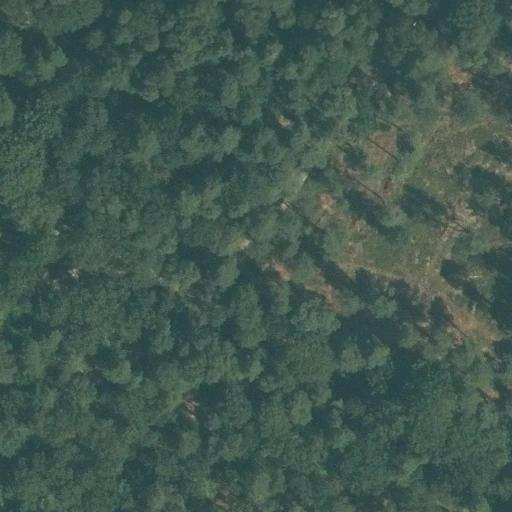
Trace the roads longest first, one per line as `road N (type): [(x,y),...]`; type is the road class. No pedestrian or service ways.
road 1 (track): [(208,295),(438,0)]
road 2 (track): [(0,292),(125,251),(208,295)]
road 3 (track): [(0,179),(125,251)]
